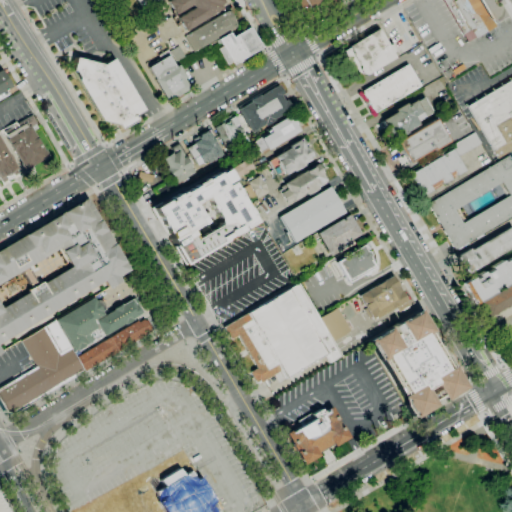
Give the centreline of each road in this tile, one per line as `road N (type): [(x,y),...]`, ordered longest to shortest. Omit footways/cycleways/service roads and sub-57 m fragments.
road 1 (tertiary): [(100,167),(301,506)]
road 2 (residential): [(0,449),(195,322)]
road 3 (secondary): [(481,380),(373,192)]
road 4 (secondary): [(373,192),(293,53)]
road 5 (secondary): [(293,53),(164,129)]
